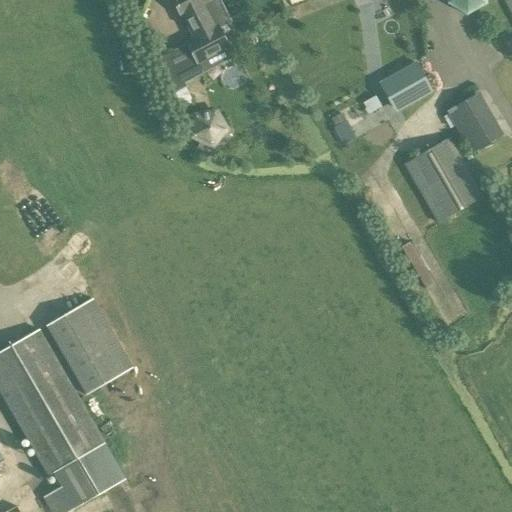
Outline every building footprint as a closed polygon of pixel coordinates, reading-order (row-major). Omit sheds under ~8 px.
[(205,0),(173,0),(180,13),(183,12),(196,39),(187,43),(197,61),(228,45),(218,26),(214,28),(201,3),(205,0)] [(466,16),(486,4),(486,0),(445,0),(446,5),(466,16)] [(511,0),(503,0),(511,15),(511,0)] [(511,107),(511,59),(491,71),(507,98),(511,107)] [(399,109),(432,91),(416,63),(383,82),(399,109)] [(440,222),(485,195),(450,137),(405,163),(440,222)] [(133,368),(93,299),(46,325),(87,394),(133,368)] [(0,388),(51,476),(55,474),(62,487),(44,497),(52,511),(68,511),(126,479),(106,444),(105,445),(38,330),(0,352),(0,388)]
